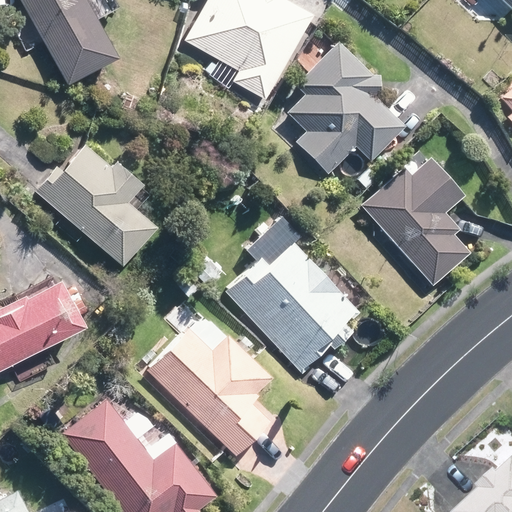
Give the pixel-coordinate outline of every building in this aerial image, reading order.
[(23,54),(43,44),(63,83),(114,56),(94,19),(114,8),(110,0),(19,0),(23,6),(3,16),(23,54)] [(264,99),(306,19),(311,9),(292,0),(204,0),(184,40),(210,54),(202,70),(217,78),(225,62),(239,69),(232,83),(264,99)] [(511,0),(502,0),(511,9),(511,0)] [(385,83),(339,37),(295,81),(304,90),(286,108),(306,128),(293,141),(325,172),(352,145),(368,160),(402,126),(372,96),(385,83)] [(511,85),(499,96),(510,109),(503,115),(511,125),(511,85)] [(54,163),(31,190),(120,266),(153,227),(135,212),(152,193),(115,161),(109,168),(80,144),(60,168),(54,163)] [(255,171),(239,152),(220,168),(235,187),(255,171)] [(386,178),(358,204),(430,283),(466,251),(450,233),(458,226),(443,211),(461,194),(428,157),(406,177),(401,173),(391,182),(386,178)] [(251,260),(221,290),(301,371),(329,344),(334,349),(353,330),(343,320),(358,305),(295,242),(299,238),(278,217),(243,252),(251,260)] [(55,274),(0,303),(0,367),(8,364),(17,381),(47,366),(37,349),(82,324),(55,274)] [(200,312),(144,370),(233,455),(268,419),(247,399),(268,377),(200,312)] [(105,399),(61,434),(123,511),(194,511),(216,494),(164,430),(142,448),(133,437),(151,422),(137,406),(121,419),(105,399)] [(511,511),(511,456),(451,510),(452,511),(511,511)] [(27,511),(16,489),(0,497),(0,511),(75,511),(73,508),(66,511),(27,511)]
